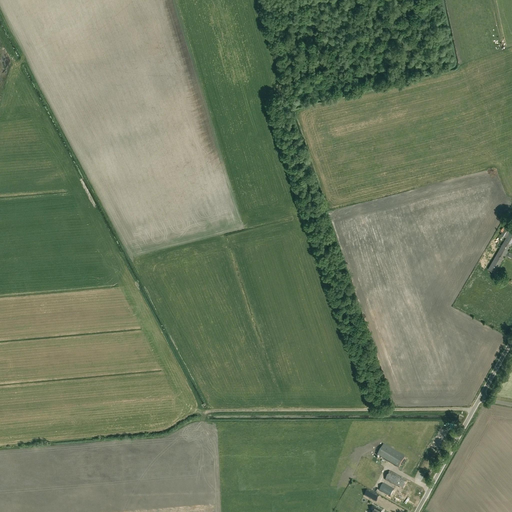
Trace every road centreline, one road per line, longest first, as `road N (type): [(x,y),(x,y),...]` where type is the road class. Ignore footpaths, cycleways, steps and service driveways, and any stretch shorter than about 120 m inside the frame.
road 1 (track): [(474,409),(213,411)]
road 2 (unclassified): [(417,511),(511,340)]
